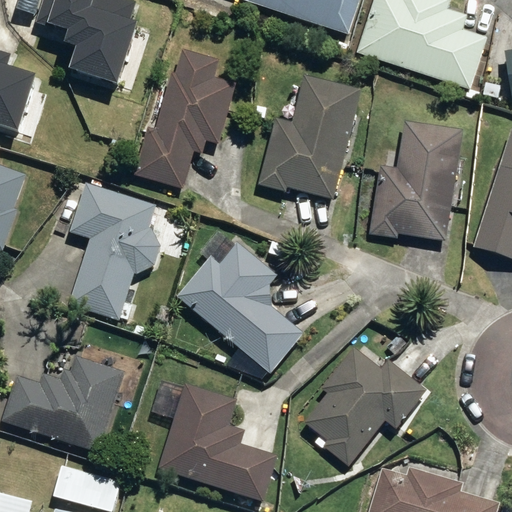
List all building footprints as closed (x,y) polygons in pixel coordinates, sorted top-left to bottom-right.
[(135,1),(133,0),(43,0),(36,21),(69,32),(66,42),(77,46),(70,68),(114,82),(134,20),(129,19),(135,1)] [(239,0),(239,3),(345,39),(357,0),(239,0)] [(371,0),(353,58),(468,95),(484,43),(458,35),(462,21),(443,15),(446,3),(435,0),(371,0)] [(238,5),(236,13),(247,16),(249,8),(238,5)] [(10,56),(0,52),(0,124),(17,130),(35,75),(6,66),(10,56)] [(132,181),(178,194),(192,145),(213,152),(231,90),(209,84),(213,69),(178,59),(171,82),(169,81),(153,136),(145,134),(132,181)] [(283,194),(329,205),(355,98),(298,85),(288,128),(272,124),(256,191),(282,197),(283,194)] [(479,102),(495,104),(497,90),(481,88),(479,102)] [(394,240),(440,247),(457,136),(399,128),(393,173),(377,171),(367,239),(393,244),(394,240)] [(471,252),(511,264),(511,136),(507,135),(471,252)] [(0,246),(3,248),(18,206),(14,204),(24,176),(0,167),(0,246)] [(86,244),(66,310),(114,325),(128,281),(132,281),(149,272),(156,254),(146,236),(142,234),(149,211),(82,190),(67,238),(86,244)] [(173,301),(267,379),(300,339),(256,303),(273,282),(232,249),(215,269),(205,261),(173,301)] [(319,452),(344,471),(379,427),(391,436),(422,396),(383,367),(377,375),(349,353),(318,393),(325,399),(302,429),(325,446),(319,452)] [(0,422),(0,426),(94,458),(121,380),(72,362),(66,378),(59,376),(55,386),(37,380),(34,389),(14,382),(0,422)] [(155,474),(258,508),(273,461),(236,450),(240,436),(223,431),(231,408),(182,392),(155,474)] [(48,503),(83,511),(109,511),(116,488),(57,472),(48,503)] [(368,511),(492,511),(493,510),(455,498),(457,490),(405,474),(403,482),(380,475),(368,511)]
